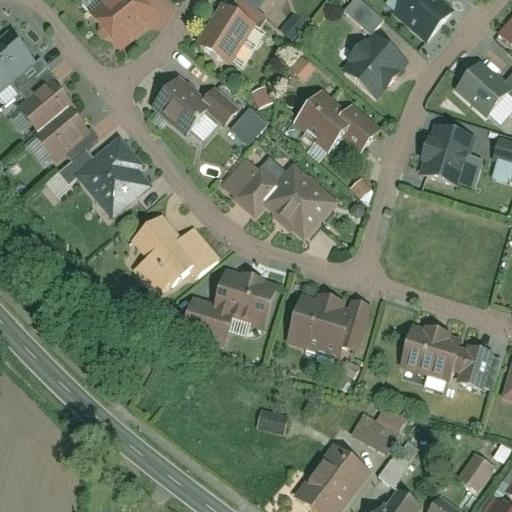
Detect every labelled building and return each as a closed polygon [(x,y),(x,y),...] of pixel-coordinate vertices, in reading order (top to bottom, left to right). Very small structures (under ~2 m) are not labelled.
[(114,0),(94,16),(125,54),(162,24),(142,0),(114,0)] [(360,0),(359,0),(346,14),(371,36),(385,21),(360,0)] [(411,0),(398,16),(430,43),(456,12),(442,0),(411,0)] [(274,21),(295,36),(305,21),(285,6),(274,21)] [(257,26),(224,8),(200,49),(233,67),(257,26)] [(12,34),(0,43),(0,93),(13,83),(36,63),(12,34)] [(380,38),(347,75),(378,102),(410,65),(380,38)] [(287,69),(303,85),(316,72),(300,56),(287,69)] [(24,96),(51,73),(40,60),(36,63),(13,83),(24,96)] [(511,90),(507,86),(483,64),(458,92),(490,121),(511,96),(511,90)] [(209,100),(184,79),(156,112),(188,138),(209,113),(215,105),(209,100)] [(56,83),(23,111),(44,135),(74,110),(77,107),(56,83)] [(241,110),(217,90),(209,100),(215,105),(209,113),(226,128),(241,110)] [(259,112),(273,105),(266,90),(252,96),(259,112)] [(356,107),(351,113),(326,91),(296,126),(332,156),(345,140),(363,155),(384,131),(356,107)] [(74,110),(44,135),(39,140),(60,165),(95,135),(74,110)] [(249,149),(269,127),(251,110),(230,132),(249,149)] [(476,140),(437,128),(422,177),(460,188),(462,184),(470,158),(476,140)] [(115,224),(156,189),(141,172),(147,167),(123,139),(97,161),(76,178),(93,199),(115,224)] [(511,143),(503,141),(497,163),(511,166),(511,143)] [(89,151),(62,174),(70,183),(76,178),(97,161),(89,151)] [(462,184),(477,189),(485,162),(470,158),(462,184)] [(289,176),(273,162),(261,175),(277,190),(289,176)] [(260,220),(268,211),(306,245),(341,206),(297,167),(289,176),(277,190),(261,175),(247,163),(224,189),(260,220)] [(364,181),(353,190),(363,202),(374,192),(364,181)] [(157,300),(193,272),(200,281),(223,263),(197,231),(184,241),(166,218),(136,242),(150,260),(135,272),(157,300)] [(280,289),(230,273),(219,307),(197,299),(187,332),(231,346),(238,324),(266,333),(280,289)] [(356,304),(353,312),(345,310),(346,305),(321,297),(319,302),(306,298),(292,343),(343,359),(346,349),(359,353),(373,309),(356,304)] [(469,344),(418,328),(405,368),(456,385),(459,374),(467,352),(469,344)] [(460,384),(487,393),(500,356),(472,348),(471,353),(463,376),(460,384)] [(467,352),(459,374),(463,376),(471,353),(467,352)] [(288,418),(265,412),(260,431),(283,437),(288,418)] [(366,420),(356,437),(389,457),(400,440),(366,420)] [(313,511),(343,511),(372,474),(337,448),(298,501),(313,511)] [(399,455),(382,478),(398,490),(415,467),(399,455)] [(496,471),(477,456),(460,480),(479,494),(496,471)] [(398,493),(383,511),(418,511),(421,509),(398,493)] [(462,511),(444,498),(433,511),(462,511)] [(511,511),(511,510),(499,501),(490,511),(511,511)]
